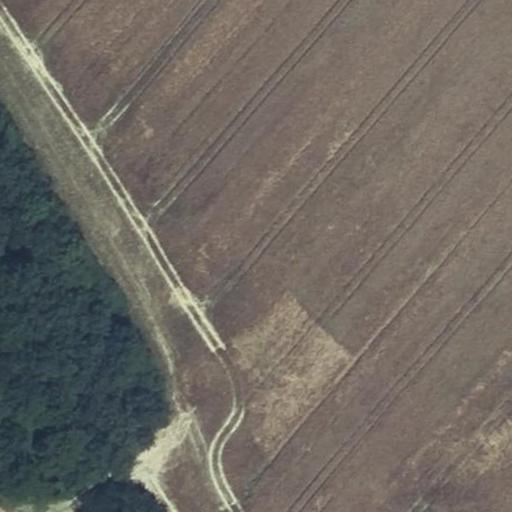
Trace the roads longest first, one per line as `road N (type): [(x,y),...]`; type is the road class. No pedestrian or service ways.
road 1 (track): [(156,483),(165,388),(0,95)]
road 2 (track): [(174,511),(156,483),(119,479),(47,511)]
